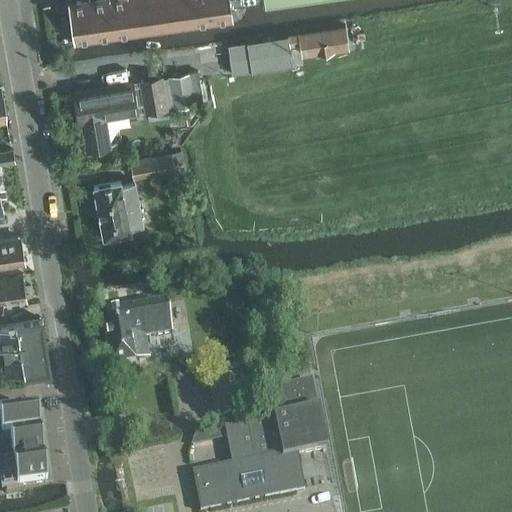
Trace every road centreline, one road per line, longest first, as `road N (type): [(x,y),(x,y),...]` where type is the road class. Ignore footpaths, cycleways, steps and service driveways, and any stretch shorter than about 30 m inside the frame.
road 1 (tertiary): [(71,389),(3,0)]
road 2 (tertiary): [(92,511),(71,389)]
